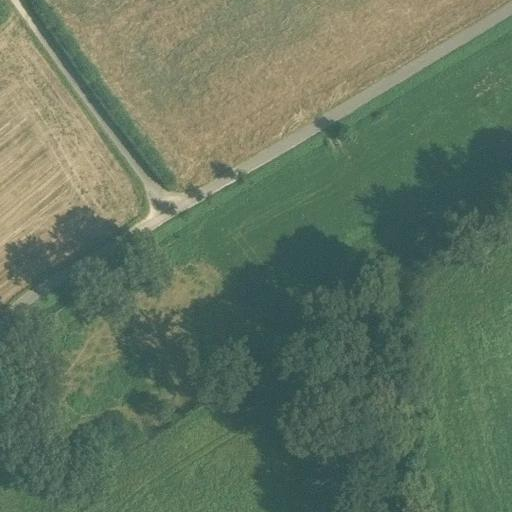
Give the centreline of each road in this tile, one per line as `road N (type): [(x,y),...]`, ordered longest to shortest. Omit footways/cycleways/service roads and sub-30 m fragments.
road 1 (track): [(511,9),(19,304),(0,325)]
road 2 (track): [(12,0),(169,215)]
